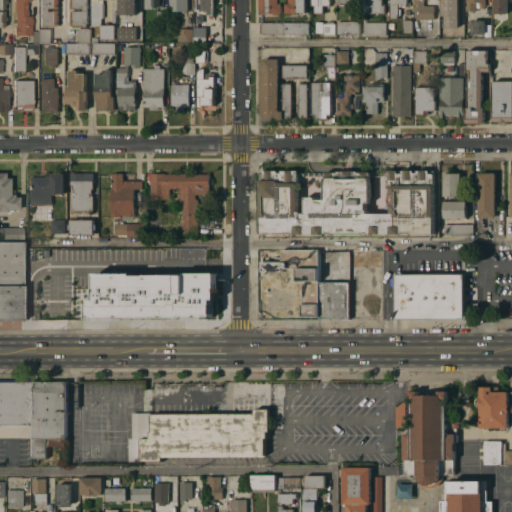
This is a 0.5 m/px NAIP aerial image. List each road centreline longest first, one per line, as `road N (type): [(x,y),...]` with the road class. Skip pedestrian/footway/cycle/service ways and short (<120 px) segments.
road 1 (residential): [(511,143),(0,141)]
road 2 (residential): [(240,0),(240,351)]
road 3 (primary): [(504,350),(240,351)]
road 4 (primary): [(147,351),(0,350)]
